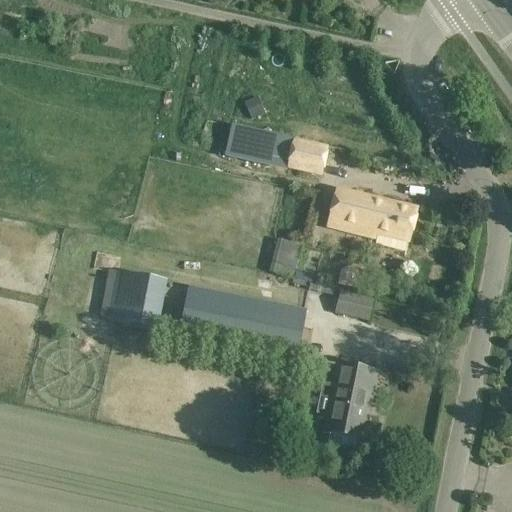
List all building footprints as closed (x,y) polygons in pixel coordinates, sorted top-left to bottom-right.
[(264,116),(257,99),(243,104),(251,122),(264,116)] [(326,151),(293,144),(287,170),(320,177),(326,151)] [(416,212),(336,192),(327,229),(374,240),(375,236),(408,244),(416,212)] [(302,247),(276,241),(269,274),(273,275),(273,277),(292,281),(292,280),(294,280),(302,247)] [(166,283),(108,272),(99,323),(157,334),(166,283)] [(296,273),(294,280),(313,285),(315,278),(296,273)] [(304,314),(188,290),(178,336),(295,360),(304,314)] [(332,313),(365,323),(371,302),(339,292),(332,313)] [(374,375),(337,368),(324,435),(329,436),(327,445),(354,451),(355,442),(360,443),(374,375)]
